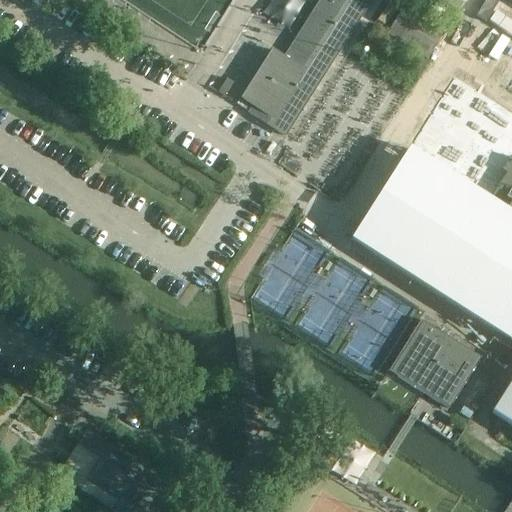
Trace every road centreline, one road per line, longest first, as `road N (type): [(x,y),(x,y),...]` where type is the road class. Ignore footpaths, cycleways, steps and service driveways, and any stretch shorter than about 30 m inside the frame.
road 1 (unclassified): [(221,511),(230,484),(216,468),(0,334)]
road 2 (unknown): [(338,214),(478,3)]
road 3 (track): [(0,511),(84,389)]
